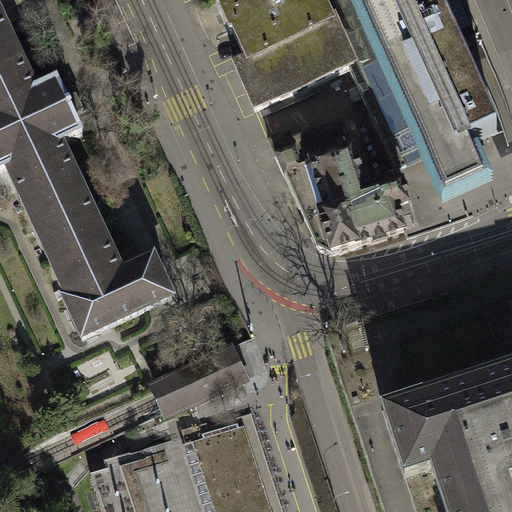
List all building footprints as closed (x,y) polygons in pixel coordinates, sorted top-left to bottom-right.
[(350,70),(354,68),(334,25),(331,27),(318,0),(218,0),(215,1),(231,35),(234,34),(247,64),(235,69),(255,113),(350,70)] [(318,0),(331,27),(334,25),(354,68),(350,70),(358,88),(348,92),(351,97),(354,105),(364,100),(396,173),(427,159),(446,199),(484,181),(473,155),(468,146),(498,133),(437,0),(318,0)] [(459,0),(445,0),(460,32),(471,27),(459,0)] [(63,301),(83,342),(173,300),(154,259),(122,273),(63,147),(84,137),(70,109),(57,81),(36,91),(0,14),(0,176),(7,173),(66,299),(63,301)] [(291,135),(269,142),(316,248),(319,251),(329,256),(335,256),(405,232),(397,209),(409,206),(402,185),(366,196),(344,126),(294,143),(291,135)] [(154,387),(169,418),(243,382),(236,366),(229,351),(154,387)] [(511,511),(511,369),(383,411),(405,478),(432,470),(445,511),(511,511)] [(338,511),(306,408),(180,439),(172,441),(104,461),(105,471),(91,476),(102,511),(338,511)]
